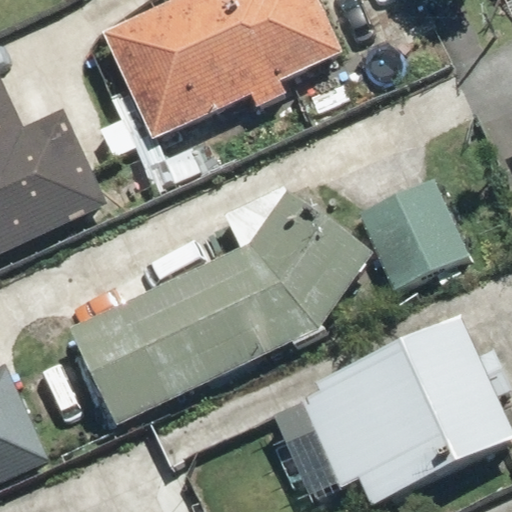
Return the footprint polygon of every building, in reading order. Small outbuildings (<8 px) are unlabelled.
[(195,0),(107,40),(157,149),(255,104),(260,115),(290,102),(284,90),(347,62),(318,0),(195,0)] [(0,264),(111,216),(68,116),(25,135),(0,77),(0,264)] [(438,187),(363,220),(397,298),(472,264),(438,187)] [(255,255),(75,339),(119,433),(325,337),(378,263),(292,202),(255,255)] [(511,429),(468,326),(321,393),(325,401),(306,410),(307,412),(278,425),(315,504),(344,491),(345,495),(364,486),(375,511),(382,511),(511,452),(511,429)] [(12,370),(0,375),(0,495),(55,472),(12,370)]
